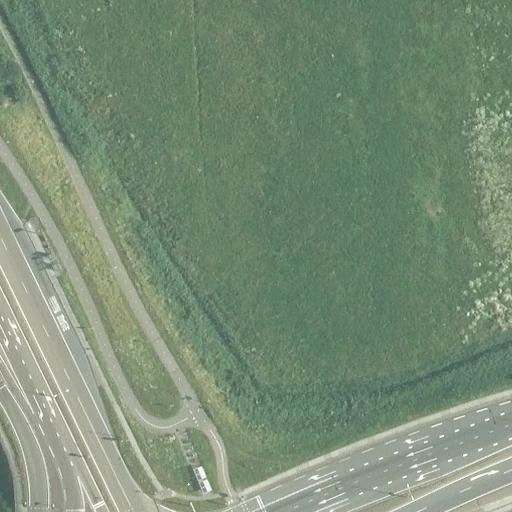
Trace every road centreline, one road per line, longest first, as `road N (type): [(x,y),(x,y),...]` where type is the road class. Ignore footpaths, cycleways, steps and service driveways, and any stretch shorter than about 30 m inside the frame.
road 1 (primary): [(132,511),(0,240)]
road 2 (primary): [(511,426),(287,511)]
road 3 (primary): [(0,317),(67,457)]
